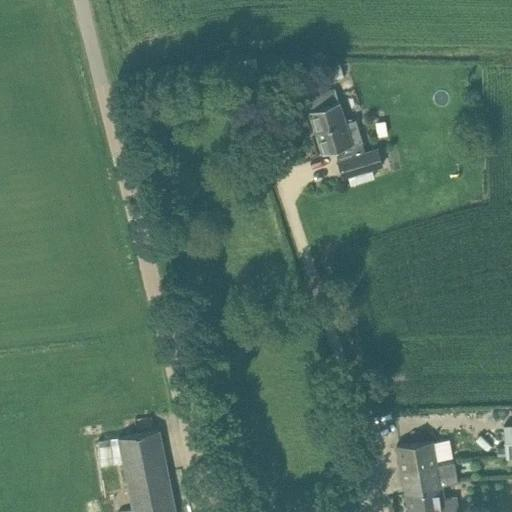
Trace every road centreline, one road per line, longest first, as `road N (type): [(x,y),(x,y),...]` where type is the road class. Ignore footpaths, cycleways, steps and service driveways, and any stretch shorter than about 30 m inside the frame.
road 1 (unclassified): [(209,511),(80,0)]
road 2 (residential): [(361,511),(374,484),(372,454),(265,121)]
